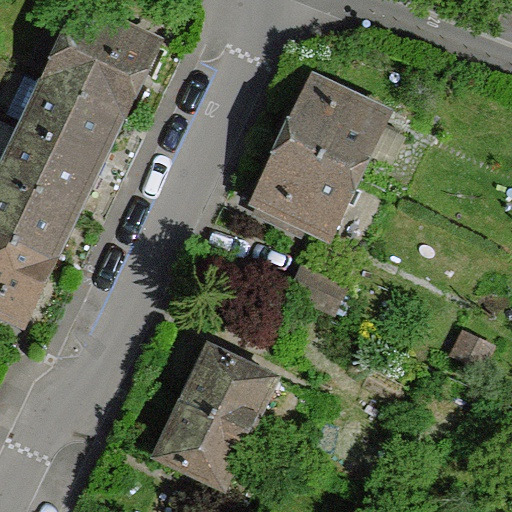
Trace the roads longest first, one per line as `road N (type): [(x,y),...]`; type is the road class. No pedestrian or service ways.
road 1 (residential): [(5,511),(51,418),(88,403),(273,0)]
road 2 (residential): [(349,0),(473,49),(511,41)]
